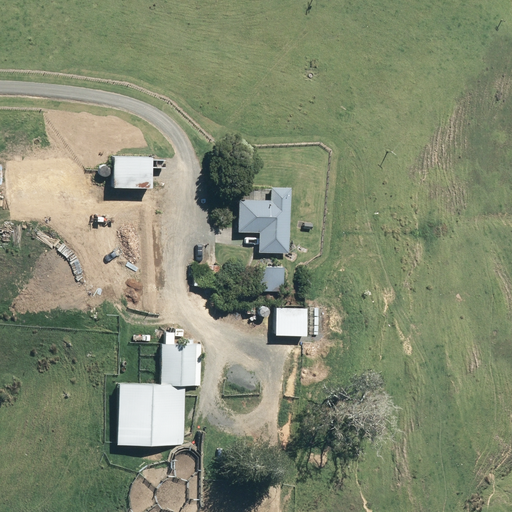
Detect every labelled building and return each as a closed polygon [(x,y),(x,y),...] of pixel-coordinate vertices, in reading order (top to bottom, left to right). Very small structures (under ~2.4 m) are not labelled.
[(150,169),(150,161),(150,156),(111,156),(111,188),(150,188),(150,169)] [(287,254),(289,187),(269,187),(269,200),(238,200),(237,231),(259,232),(259,253),(287,254)] [(193,265),(193,286),(218,287),(218,265),(193,265)] [(282,294),(282,267),(264,268),(264,294),(282,294)] [(306,308),(272,308),(272,337),(306,337),(306,308)] [(183,383),(198,384),(199,344),(173,343),(173,333),(162,333),(162,344),(159,344),(159,383),(183,383)] [(182,445),(183,386),(183,383),(159,383),(116,382),(115,444),(182,445)]
